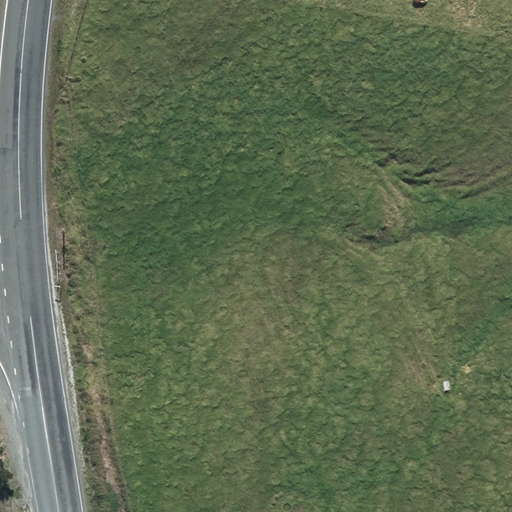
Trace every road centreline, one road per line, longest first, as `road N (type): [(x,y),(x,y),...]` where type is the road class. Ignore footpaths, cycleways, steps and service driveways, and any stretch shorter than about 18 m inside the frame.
road 1 (secondary): [(26,279),(20,126),(28,0)]
road 2 (secondary): [(58,511),(26,279)]
